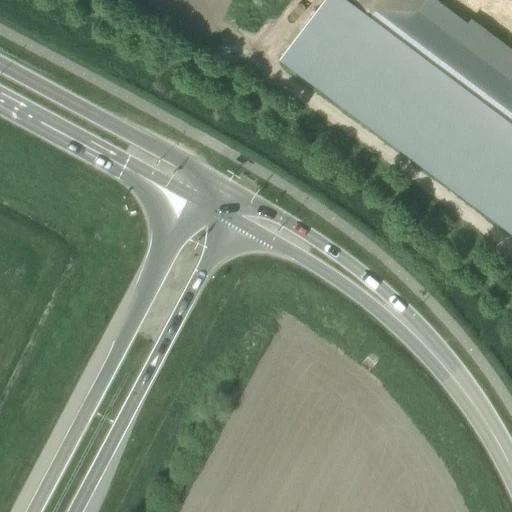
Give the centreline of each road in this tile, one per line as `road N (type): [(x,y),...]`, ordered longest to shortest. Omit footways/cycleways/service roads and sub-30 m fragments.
road 1 (motorway): [(195,201),(35,511)]
road 2 (motorway): [(74,511),(229,220)]
road 3 (tertiary): [(467,398),(399,307),(225,183)]
road 4 (tertiary): [(229,220),(352,292),(467,398)]
road 5 (secondary): [(225,183),(0,64)]
road 6 (secondary): [(0,99),(195,201)]
